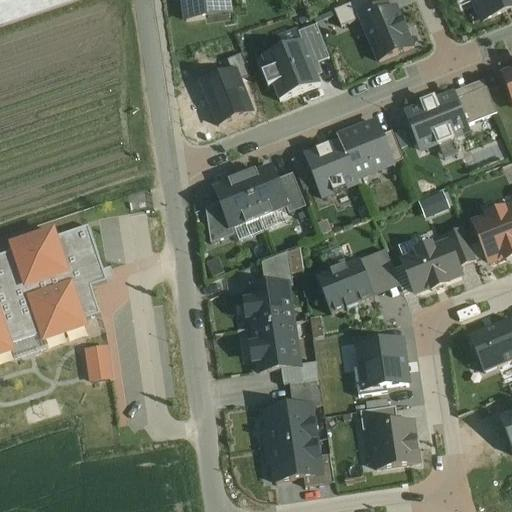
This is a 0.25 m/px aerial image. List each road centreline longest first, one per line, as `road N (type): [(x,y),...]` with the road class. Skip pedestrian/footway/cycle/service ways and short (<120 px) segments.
road 1 (residential): [(511,37),(168,171)]
road 2 (residential): [(168,171),(216,511)]
road 3 (residential): [(511,293),(459,313),(440,325),(433,342),(449,499)]
road 4 (residential): [(144,0),(168,171)]
